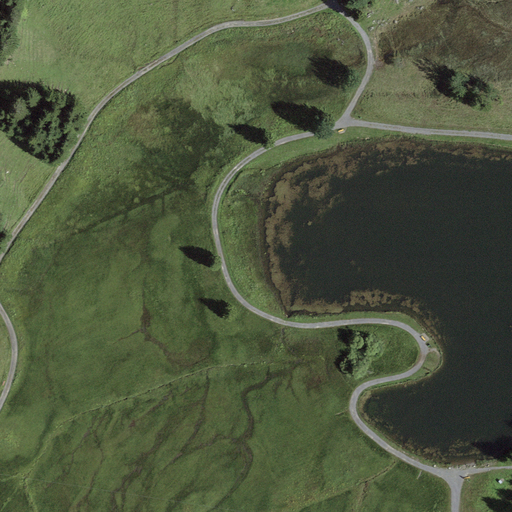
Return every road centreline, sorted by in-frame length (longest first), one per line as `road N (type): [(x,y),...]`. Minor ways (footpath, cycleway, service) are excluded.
road 1 (track): [(453,511),(454,476),(393,452),(353,408),(363,386),(415,369),(423,355),(419,339),(385,321),(294,325),(253,309),(230,285),(214,216),(226,181),(243,163),(342,124),(511,137)]
road 2 (track): [(333,0),(287,19),(219,27),(103,101),(0,258)]
road 3 (track): [(333,2),(371,52),(342,124)]
